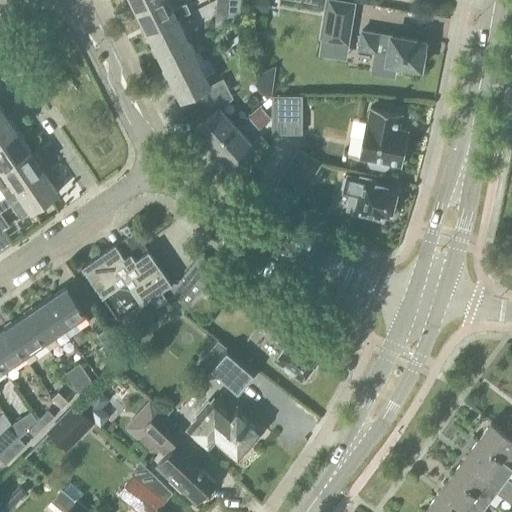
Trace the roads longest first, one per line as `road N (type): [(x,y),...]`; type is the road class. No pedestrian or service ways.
road 1 (tertiary): [(429,301),(472,144),(498,0)]
road 2 (residential): [(429,301),(237,234),(181,197),(158,170)]
road 3 (tertiary): [(309,511),(399,369),(429,301)]
road 4 (residential): [(0,276),(158,170)]
road 5 (residential): [(158,170),(75,0)]
